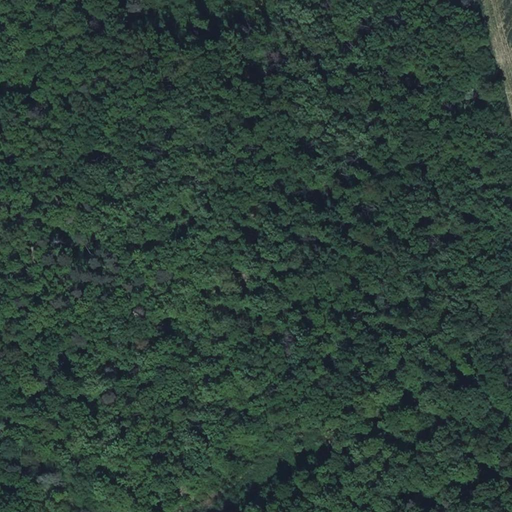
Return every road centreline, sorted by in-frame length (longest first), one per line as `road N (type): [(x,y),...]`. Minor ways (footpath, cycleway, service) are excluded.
road 1 (track): [(0,108),(26,178),(44,280),(124,466),(126,483),(110,511)]
road 2 (track): [(362,511),(325,425),(147,309),(95,298),(41,255)]
